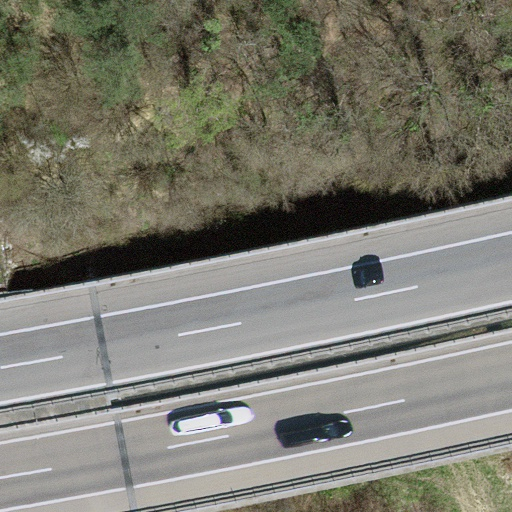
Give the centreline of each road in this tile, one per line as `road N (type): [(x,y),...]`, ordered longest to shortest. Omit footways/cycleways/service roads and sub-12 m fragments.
road 1 (motorway): [(511,265),(0,367)]
road 2 (motorway): [(0,476),(511,374)]
